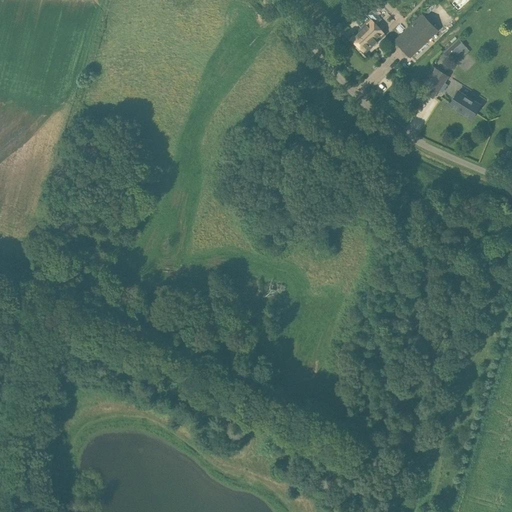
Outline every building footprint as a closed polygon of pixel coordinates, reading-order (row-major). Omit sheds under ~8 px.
[(366,14),(363,15),(356,22),(361,27),(350,37),(366,52),(385,34),(366,14)] [(438,30),(423,14),(394,42),(410,58),(438,30)] [(458,38),(448,47),(452,51),(456,56),(461,51),(466,47),(462,42),(458,38)] [(436,68),(426,84),(438,92),(448,76),(436,68)] [(480,104),(459,91),(450,105),(471,119),(480,104)]
